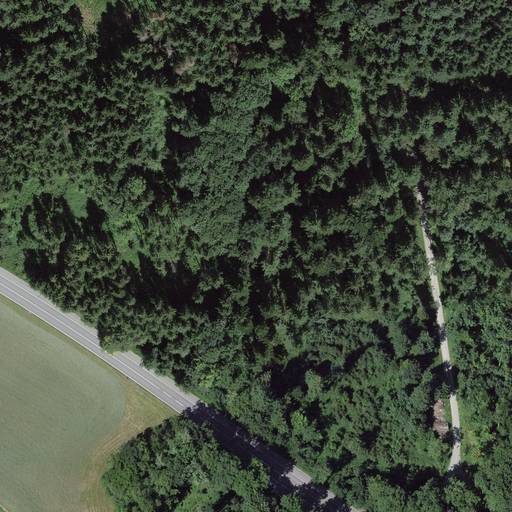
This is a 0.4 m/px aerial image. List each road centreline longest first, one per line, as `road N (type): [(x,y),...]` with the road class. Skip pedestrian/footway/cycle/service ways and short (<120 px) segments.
road 1 (track): [(400,0),(392,27),(456,418),(455,462),(435,511)]
road 2 (primary): [(0,283),(334,511)]
